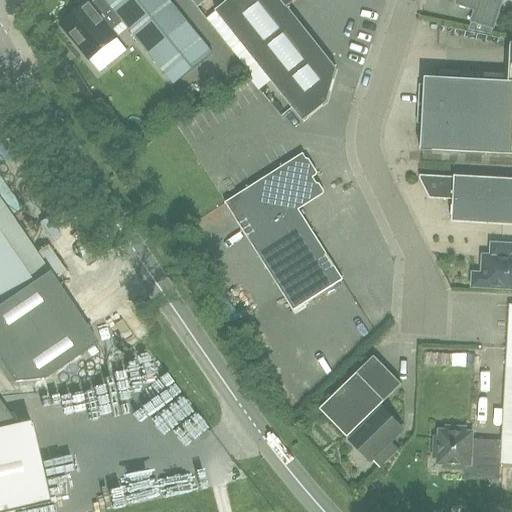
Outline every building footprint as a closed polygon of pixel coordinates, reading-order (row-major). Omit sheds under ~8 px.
[(123,23),(173,86),(212,55),(167,0),(96,0),(90,5),(88,3),(61,25),(89,61),(117,39),(112,32),(123,23)] [(190,0),(198,8),(207,0),(190,0)] [(297,0),(230,0),(216,12),(303,123),(327,104),(337,70),(288,8),(297,0)] [(504,0),(459,0),(458,6),(476,12),(473,23),(494,30),(504,0)] [(104,76),(134,54),(123,40),(93,62),(104,76)] [(511,160),(511,58),(509,88),(425,83),(421,157),(511,160)] [(297,207),(321,191),(309,172),(313,170),(303,154),(225,203),(293,312),(343,280),(297,207)] [(511,179),(454,177),(454,178),(420,176),(420,180),(429,199),(453,200),(452,223),(511,226),(511,179)] [(43,380),(97,344),(0,202),(0,360),(15,383),(43,380)] [(511,245),(490,245),(490,257),(483,256),(482,275),(473,274),(472,288),(511,289),(511,245)] [(487,441),(487,459),(502,460),(502,464),(511,464),(511,305),(510,306),(503,442),(487,441)] [(374,357),(357,374),(320,410),(347,439),(402,386),(374,357)] [(298,413),(316,397),(309,390),(292,407),(298,413)] [(0,404),(0,511),(14,511),(49,505),(31,422),(15,426),(0,404)] [(385,448),(397,436),(403,430),(383,410),(350,441),(370,462),(372,460),(380,469),(393,456),(385,448)] [(471,459),(487,459),(487,441),(472,440),(472,433),(466,433),(467,429),(446,428),(445,432),(439,432),(439,438),(435,437),(434,459),(444,459),(443,469),(464,470),(465,466),(471,466),(471,459)]
